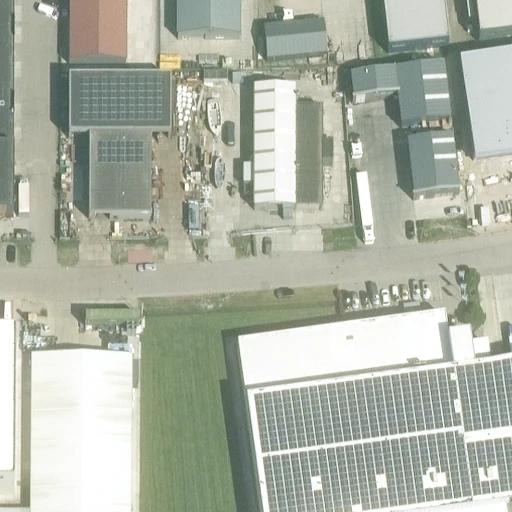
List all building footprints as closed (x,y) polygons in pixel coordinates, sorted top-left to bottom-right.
[(0,0),(0,218),(12,218),(12,186),(12,154),(12,122),(13,90),(13,58),(13,26),(13,0),(0,0)] [(68,0),(68,65),(125,66),(124,0),(68,0)] [(176,0),(176,40),(239,40),(238,0),(176,0)] [(380,0),(386,54),(447,48),(441,0),(380,0)] [(511,0),(471,0),(477,43),(511,39),(511,0)] [(322,25),(262,30),(265,63),(326,57),(322,25)] [(511,57),(458,65),(472,161),(511,155),(511,57)] [(400,130),(448,124),(441,68),(349,79),(352,104),(396,99),(400,130)] [(87,220),(149,220),(149,139),(169,139),(169,81),(67,82),(67,139),(87,139),(87,220)] [(252,91),(253,211),(293,211),(321,211),(321,166),(332,166),(331,146),(321,146),(321,110),(293,110),(293,91),(252,91)] [(406,145),(413,201),(457,196),(450,140),(406,145)] [(236,347),(258,511),(511,511),(511,369),(489,373),(485,347),(468,349),(467,341),(446,344),(443,319),(236,347)] [(0,494),(12,495),(13,343),(0,342),(0,494)] [(129,511),(130,359),(30,358),(29,511),(129,511)]
